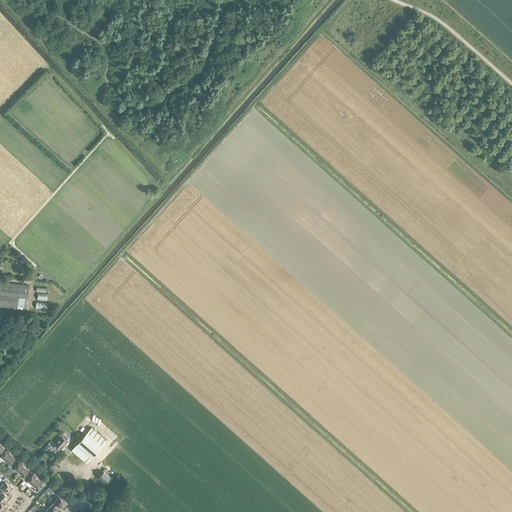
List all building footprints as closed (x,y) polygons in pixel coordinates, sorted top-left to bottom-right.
[(27,297),(28,285),(0,281),(0,306),(16,308),(17,296),(27,297)] [(48,290),(37,290),(37,309),(48,309),(48,290)] [(8,351),(13,351),(13,346),(10,346),(10,343),(1,343),(1,352),(8,352),(8,351)] [(87,463),(107,440),(92,427),(72,449),(87,463)] [(61,435),(54,443),(59,448),(64,442),(65,443),(67,441),(66,440),(69,437),(64,433),(61,436),(61,435)] [(3,453),(1,451),(0,452),(0,457),(1,457),(5,461),(12,453),(7,449),(3,453)] [(12,453),(5,461),(9,464),(8,466),(10,468),(15,463),(12,461),(16,457),(12,453)] [(17,465),(15,463),(10,468),(13,470),(14,469),(18,473),(25,465),(20,461),(17,465)] [(25,465),(18,473),(22,477),(21,478),(24,480),(28,475),(26,473),(29,469),(25,465)] [(99,477),(105,483),(108,485),(113,479),(107,475),(109,472),(105,468),(103,471),(99,477)] [(30,477),(28,475),(24,480),(26,482),(27,481),(31,485),(38,477),(33,473),(30,477)] [(10,482),(5,477),(3,480),(4,481),(0,485),(1,487),(7,492),(12,487),(8,484),(10,482)] [(38,477),(31,485),(36,489),(34,490),(37,492),(41,487),(39,485),(43,482),(38,477)] [(51,488),(53,486),(51,484),(45,490),(49,494),(53,490),(51,488)] [(7,492),(1,487),(0,487),(0,489),(1,491),(0,491),(0,497),(4,502),(9,497),(5,494),(7,492)] [(61,507),(65,502),(62,499),(64,497),(59,493),(57,495),(58,496),(54,500),(61,507)] [(51,504),(47,508),(50,511),(56,511),(58,510),(55,506),(57,504),(51,499),(49,502),(51,504)]
